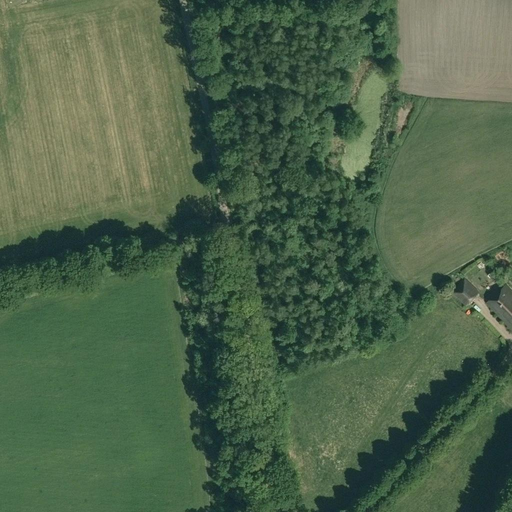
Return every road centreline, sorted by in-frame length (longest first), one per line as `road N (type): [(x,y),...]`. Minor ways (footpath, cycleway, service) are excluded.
road 1 (unclassified): [(279,511),(183,0)]
road 2 (track): [(0,285),(225,225)]
road 3 (track): [(364,511),(511,355)]
